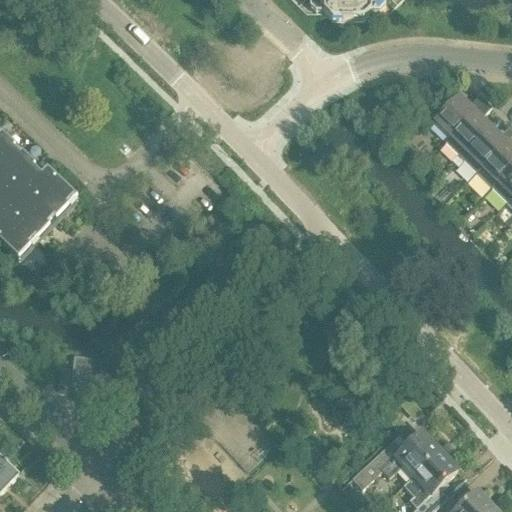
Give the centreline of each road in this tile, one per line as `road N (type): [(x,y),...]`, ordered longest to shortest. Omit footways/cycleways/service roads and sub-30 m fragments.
road 1 (residential): [(104,470),(329,237)]
road 2 (residential): [(511,436),(329,237)]
road 3 (residential): [(251,152),(96,0)]
road 4 (residential): [(325,80),(402,57),(511,64)]
road 5 (residential): [(0,372),(104,470)]
